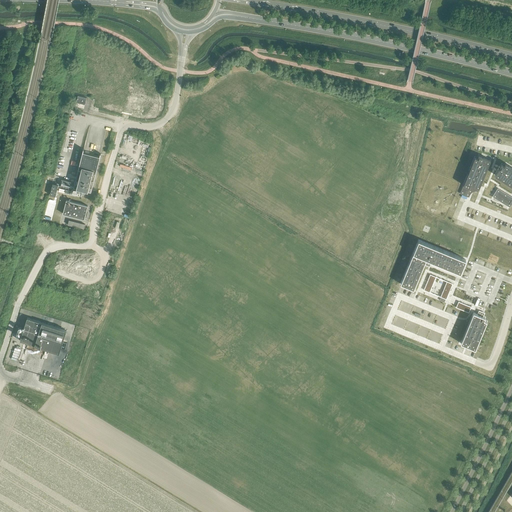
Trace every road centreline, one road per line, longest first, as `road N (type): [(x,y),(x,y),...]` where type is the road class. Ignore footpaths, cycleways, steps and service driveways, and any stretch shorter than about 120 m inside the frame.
road 1 (residential): [(0,360),(18,303),(49,247),(86,244),(93,233),(121,125)]
road 2 (secondary): [(235,16),(511,73)]
road 3 (secondary): [(511,55),(242,0)]
road 4 (residential): [(511,304),(487,366),(386,325)]
road 5 (unclassified): [(511,388),(451,511)]
